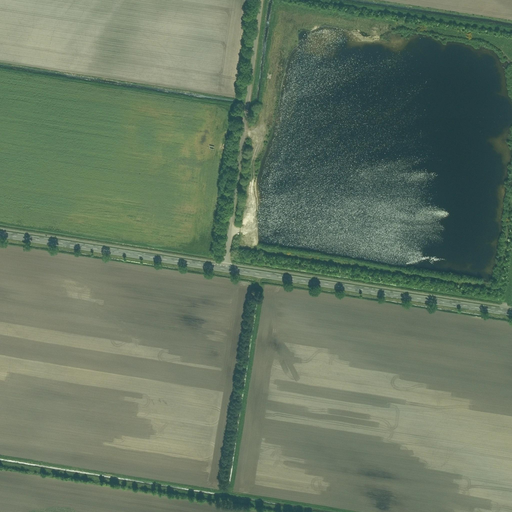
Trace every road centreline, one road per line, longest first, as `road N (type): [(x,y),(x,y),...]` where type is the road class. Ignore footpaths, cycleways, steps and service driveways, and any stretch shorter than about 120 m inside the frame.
road 1 (tertiary): [(225,269),(511,313)]
road 2 (unclassified): [(225,269),(261,0)]
road 3 (tertiary): [(0,234),(225,269)]
